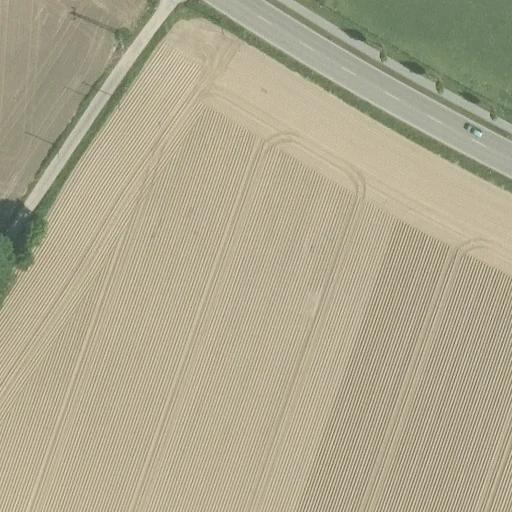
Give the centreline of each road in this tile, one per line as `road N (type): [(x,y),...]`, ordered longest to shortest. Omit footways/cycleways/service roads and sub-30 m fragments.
road 1 (primary): [(511,159),(233,0)]
road 2 (track): [(170,0),(0,257)]
